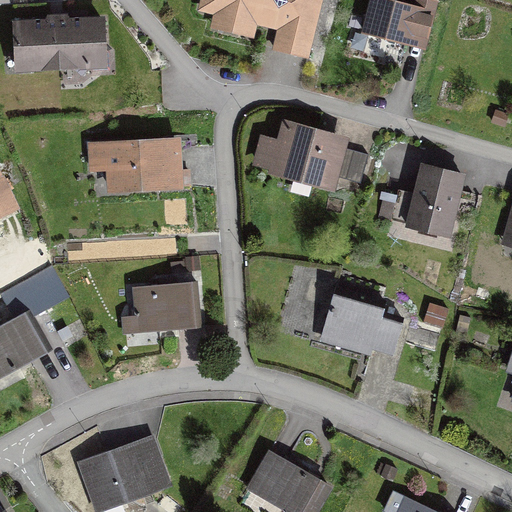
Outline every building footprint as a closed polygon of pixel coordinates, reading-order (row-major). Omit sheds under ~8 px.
[(306,56),(318,0),(204,0),(203,7),(269,23),(270,18),(281,21),(275,48),(306,56)] [(431,0),(417,0),(415,8),(385,0),(372,0),(364,32),(424,47),(436,1),(431,0)] [(65,22),(59,22),(61,67),(87,66),(92,71),(110,70),(109,52),(104,47),(102,20),(65,22)] [(61,67),(59,22),(15,24),(17,69),(32,68),(61,67)] [(288,127),(276,168),(329,183),(331,175),(360,183),(368,154),(339,146),(340,141),(288,127)] [(176,140),(109,144),(111,186),(129,185),(129,188),(179,185),(178,169),(174,170),(173,153),(177,153),(176,140)] [(462,175),(423,166),(415,198),(397,193),(391,221),(448,235),(462,175)] [(3,180),(0,181),(0,214),(16,206),(3,180)] [(0,325),(0,377),(51,349),(32,316),(68,296),(51,267),(3,294),(15,317),(0,325)] [(140,332),(200,326),(196,282),(136,287),(140,332)] [(386,303),(335,288),(322,333),(393,352),(403,319),(382,313),(386,303)] [(151,439),(83,464),(99,508),(167,483),(151,439)] [(314,511),(329,487),(270,453),(257,474),(271,482),(265,493),(290,508),(289,510),(292,511),(314,511)] [(385,510),(389,511),(437,511),(394,491),(385,510)]
